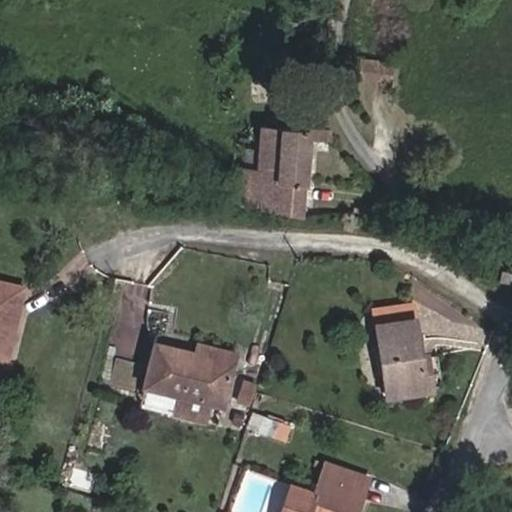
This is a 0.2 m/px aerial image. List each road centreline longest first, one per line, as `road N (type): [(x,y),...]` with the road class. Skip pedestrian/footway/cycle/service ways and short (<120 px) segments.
road 1 (unclassified): [(511,317),(423,260),(342,243),(176,235),(132,261)]
road 2 (unclassified): [(511,220),(432,207),(365,151),(332,82),(332,0)]
